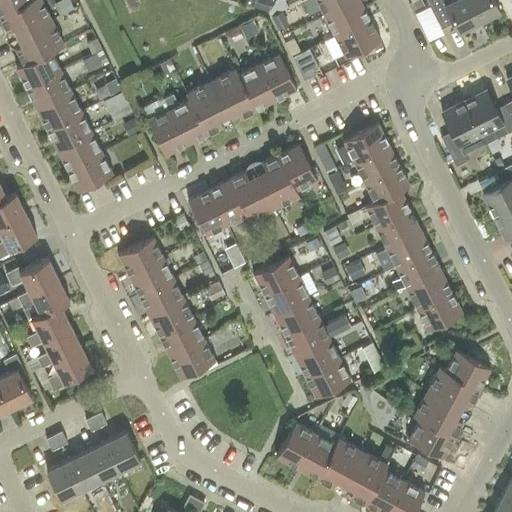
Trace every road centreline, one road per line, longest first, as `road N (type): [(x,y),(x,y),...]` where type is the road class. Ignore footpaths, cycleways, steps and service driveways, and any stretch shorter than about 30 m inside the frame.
road 1 (residential): [(70,231),(392,77)]
road 2 (residential): [(511,321),(392,77)]
road 3 (residential): [(294,511),(182,450),(139,372)]
road 4 (residential): [(139,372),(70,231)]
road 5 (residential): [(0,442),(139,372)]
road 6 (residential): [(70,231),(0,94)]
